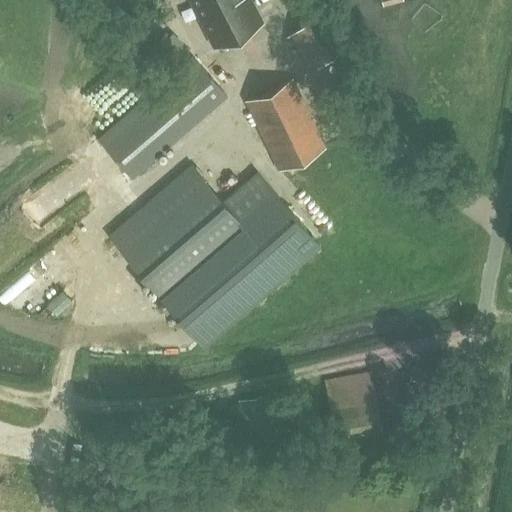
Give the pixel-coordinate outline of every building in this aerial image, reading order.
[(237,35),(220,0),(198,0),(219,44),(237,35)] [(220,0),(237,35),(267,20),(257,0),(220,0)] [(318,68),(333,53),(350,37),(320,5),(287,36),(318,68)] [(226,96),(193,57),(98,138),(131,177),(226,96)] [(325,146),(292,77),(246,100),(279,168),(325,146)] [(194,166),(112,237),(172,306),(287,205),(258,172),(224,201),(194,166)] [(13,213),(22,231),(56,213),(47,196),(13,213)] [(299,207),(177,303),(205,338),(327,242),(299,207)] [(63,311),(78,294),(71,288),(56,305),(63,311)] [(385,442),(372,372),(325,380),(338,450),(385,442)] [(280,436),(276,395),(256,397),(260,438),(280,436)]
